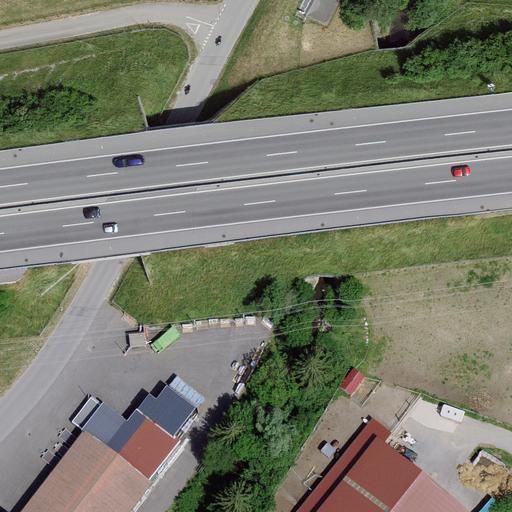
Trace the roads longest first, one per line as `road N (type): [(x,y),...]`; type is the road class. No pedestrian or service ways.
road 1 (motorway): [(0,234),(511,175)]
road 2 (motorway): [(511,127),(0,186)]
road 3 (unclassified): [(225,32),(63,342),(0,414)]
road 4 (unclassified): [(0,41),(164,14),(225,32)]
